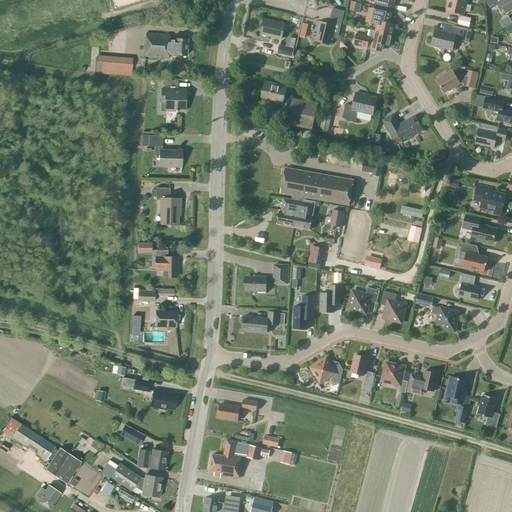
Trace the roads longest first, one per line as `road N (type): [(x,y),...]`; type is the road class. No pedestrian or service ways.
road 1 (tertiary): [(209,357),(231,0)]
road 2 (track): [(511,453),(206,371)]
road 3 (residential): [(472,339),(440,352),(348,331),(289,360),(209,357)]
road 4 (track): [(202,375),(0,324)]
road 5 (residential): [(406,62),(468,165),(496,170),(511,161)]
road 6 (tertiary): [(180,511),(209,357)]
